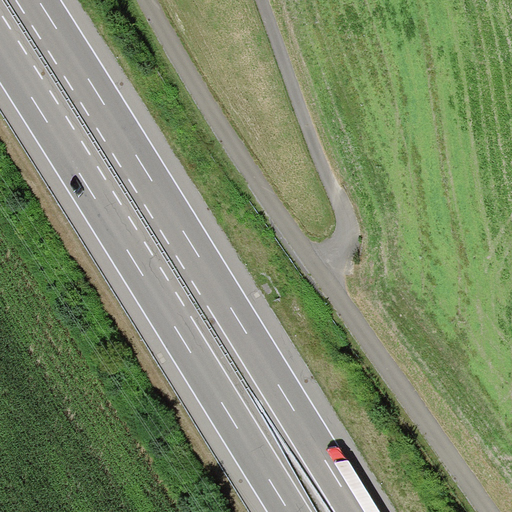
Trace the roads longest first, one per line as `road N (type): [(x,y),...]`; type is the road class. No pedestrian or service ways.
road 1 (track): [(483,511),(139,0)]
road 2 (motorway): [(358,511),(40,0)]
road 3 (motorway): [(0,51),(289,511)]
road 4 (track): [(316,274),(341,248),(342,223),(261,0)]
